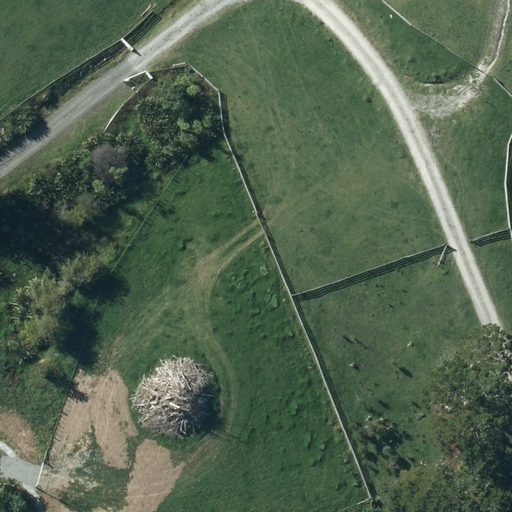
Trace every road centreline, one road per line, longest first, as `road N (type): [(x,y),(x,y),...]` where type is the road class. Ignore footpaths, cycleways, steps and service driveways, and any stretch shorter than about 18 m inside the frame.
road 1 (track): [(511,365),(399,103),(320,0)]
road 2 (track): [(215,0),(0,166)]
